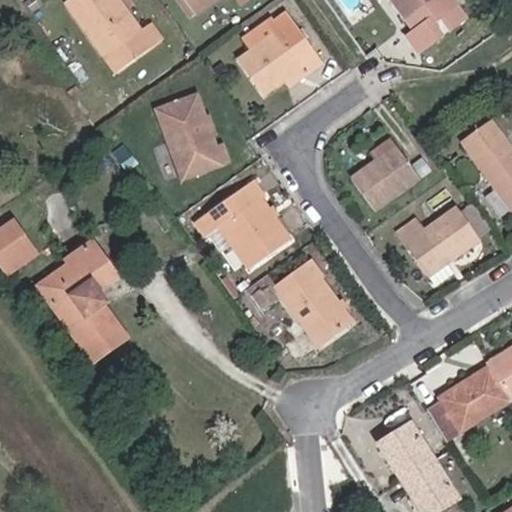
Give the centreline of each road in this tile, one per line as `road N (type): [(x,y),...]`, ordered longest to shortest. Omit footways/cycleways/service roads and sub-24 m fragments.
road 1 (unclassified): [(323,511),(311,410),(511,290)]
road 2 (unknown): [(372,83),(466,69),(511,42)]
